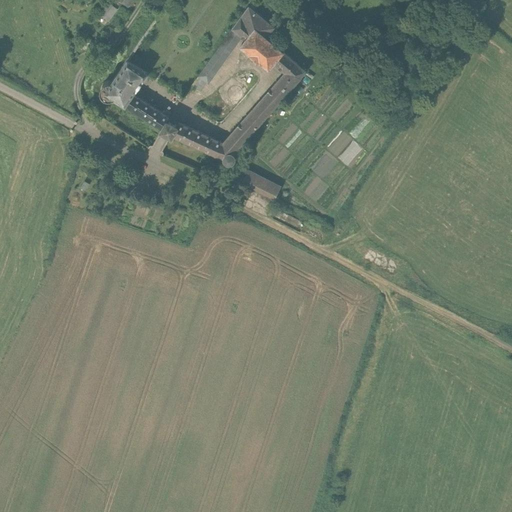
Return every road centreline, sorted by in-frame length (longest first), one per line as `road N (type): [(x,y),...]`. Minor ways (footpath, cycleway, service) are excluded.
road 1 (track): [(212,193),(511,350)]
road 2 (track): [(69,120),(0,360)]
road 3 (track): [(386,285),(312,511)]
